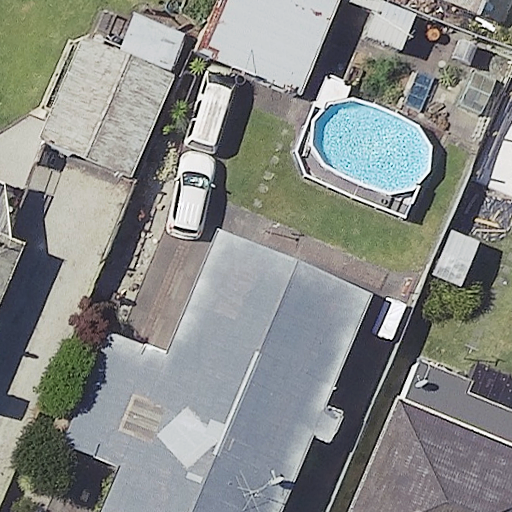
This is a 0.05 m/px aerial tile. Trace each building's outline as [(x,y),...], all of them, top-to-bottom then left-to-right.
[(337,0),(228,0),(202,68),(297,105),(337,0)] [(502,0),(417,0),(492,29),(502,0)] [(190,42),(102,6),(43,151),(132,186),(190,42)] [(442,142),(325,90),(286,177),(403,229),(442,142)] [(0,248),(0,224),(8,205),(0,201),(0,308),(21,258),(0,248)] [(291,511),(371,315),(222,255),(174,376),(113,352),(70,459),(130,483),(118,511),(291,511)] [(511,511),(511,473),(404,427),(366,511),(511,511)]
